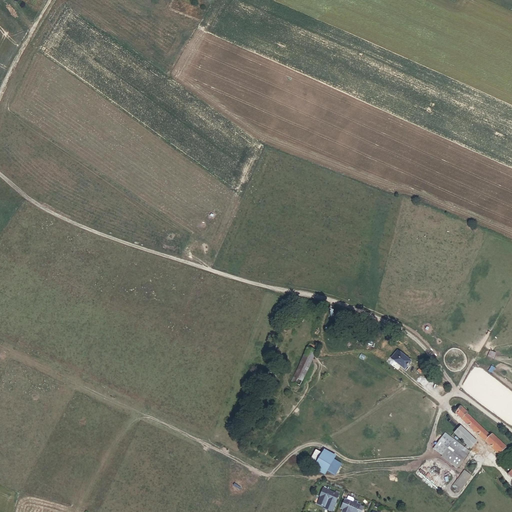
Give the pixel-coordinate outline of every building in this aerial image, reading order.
[(373,344),(352,338),(351,344),(372,349),(373,344)] [(310,341),(305,349),(314,353),(318,345),(310,341)] [(289,383),(298,388),(315,354),(314,353),(305,349),(289,383)] [(409,364),(395,352),(389,360),(403,372),(409,364)] [(498,457),(504,451),(490,436),(487,439),(464,416),(465,415),(459,409),(454,415),(498,457)] [(443,435),(431,451),(440,458),(452,441),(443,435)] [(440,458),(439,459),(455,471),(469,452),(463,448),(462,449),(452,441),(440,458)] [(324,452),(313,446),(307,457),(317,464),(324,452)] [(336,458),(339,455),(327,448),(324,452),(317,464),(315,467),(327,474),(330,470),(336,458)] [(338,475),(345,463),(336,458),(330,470),(338,475)] [(457,495),(470,478),(462,472),(449,488),(457,495)] [(320,502),(327,505),(330,497),(338,500),(341,493),(326,487),(322,494),(323,494),(320,502)] [(350,498),(347,497),(344,505),(346,506),(344,510),(349,511),(351,508),(353,509),(360,511),(364,511),(367,505),(358,502),(359,500),(356,499),(356,497),(351,495),(350,498)]
